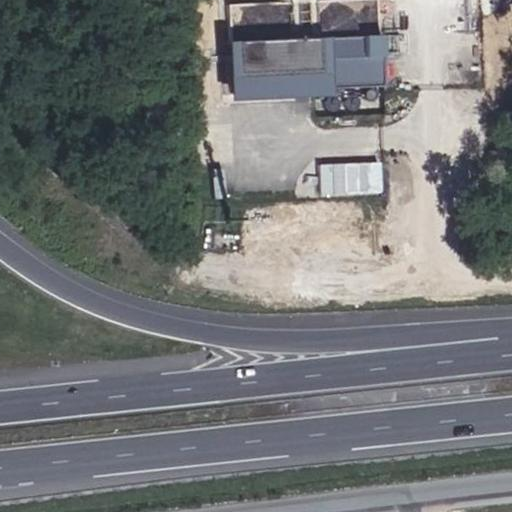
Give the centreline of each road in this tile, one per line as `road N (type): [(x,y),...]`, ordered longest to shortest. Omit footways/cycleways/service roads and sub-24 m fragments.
road 1 (trunk): [(511,347),(461,335),(225,335),(133,315),(0,235)]
road 2 (trunk): [(0,468),(511,414)]
road 3 (trunk): [(511,353),(0,405)]
road 4 (unclassified): [(321,511),(511,487)]
road 5 (unknown): [(383,152),(410,153),(427,194),(438,273)]
